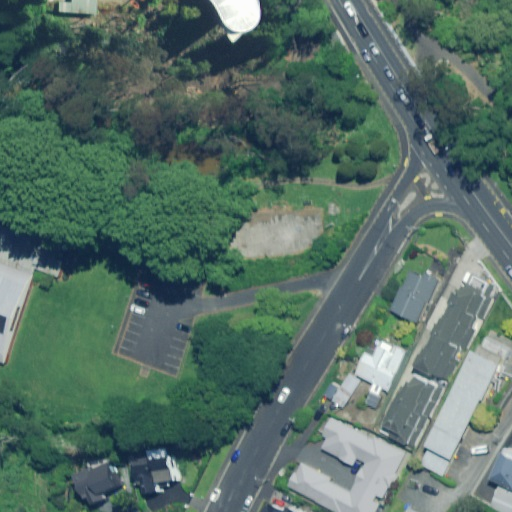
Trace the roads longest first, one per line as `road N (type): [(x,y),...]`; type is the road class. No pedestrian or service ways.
road 1 (residential): [(230,511),(359,273),(452,156)]
road 2 (unknown): [(382,414),(457,276),(497,225)]
road 3 (secondary): [(352,0),(452,156)]
